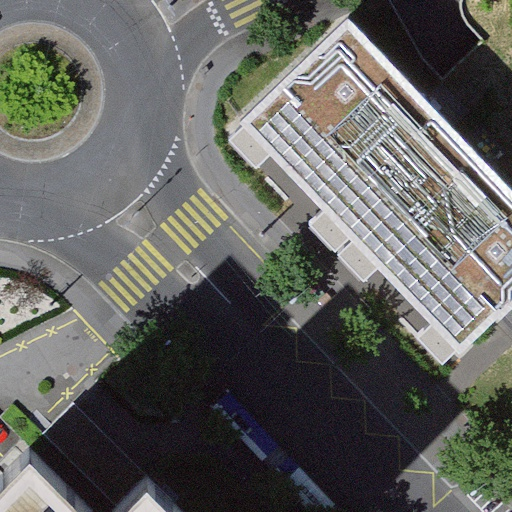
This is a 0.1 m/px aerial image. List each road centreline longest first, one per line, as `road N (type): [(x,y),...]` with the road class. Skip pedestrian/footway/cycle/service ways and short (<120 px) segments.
road 1 (tertiary): [(419,511),(112,181)]
road 2 (tertiary): [(112,181),(142,142),(153,105),(149,64),(131,29)]
